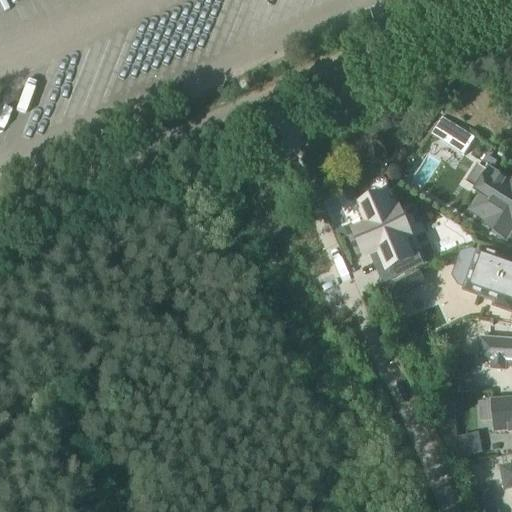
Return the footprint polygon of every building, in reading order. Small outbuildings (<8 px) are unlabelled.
[(481,199),(471,214),(486,225),(485,226),(508,242),(511,235),(511,186),(511,188),(493,175),(499,166),(487,158),(480,169),(489,176),(476,195),(481,199)] [(419,235),(408,209),(401,212),(393,191),(369,201),(377,222),(362,228),(373,254),(388,248),(396,269),(420,259),(411,238),(419,235)] [(448,225),(444,230),(463,243),(466,249),(472,247),(469,238),(448,225)] [(511,263),(480,253),(466,292),(511,308),(511,263)] [(410,278),(385,289),(390,301),(415,290),(410,278)] [(377,304),(370,307),(375,321),(382,319),(377,304)] [(479,377),(511,377),(511,335),(484,333),(479,377)] [(476,382),(457,382),(457,394),(476,394),(476,382)] [(482,436),(511,431),(511,396),(479,396),(482,436)] [(478,436),(460,440),(463,457),(481,454),(478,436)] [(494,496),(511,489),(511,451),(484,456),(494,496)] [(486,487),(472,491),(478,511),(490,511),(494,511),(486,487)]
